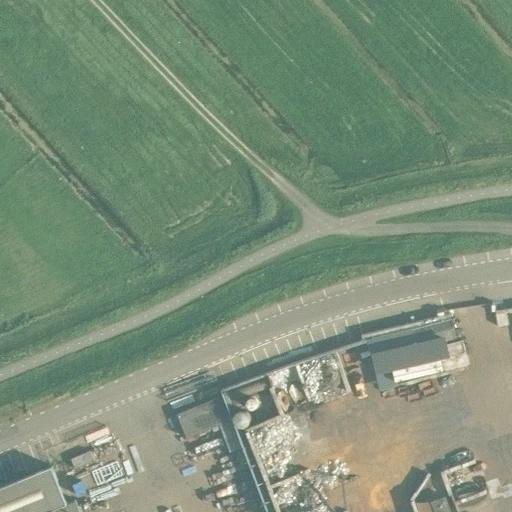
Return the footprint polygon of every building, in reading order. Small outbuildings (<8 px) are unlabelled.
[(456,337),(451,318),(367,339),(377,370),(454,351),(452,339),(456,337)] [(186,437),(233,419),(223,395),(177,413),(186,437)] [(71,458),(75,468),(95,460),(90,450),(71,458)] [(0,511),(80,511),(75,500),(67,503),(52,466),(48,468),(0,487),(0,511)] [(453,511),(447,495),(431,501),(435,511),(453,511)]
